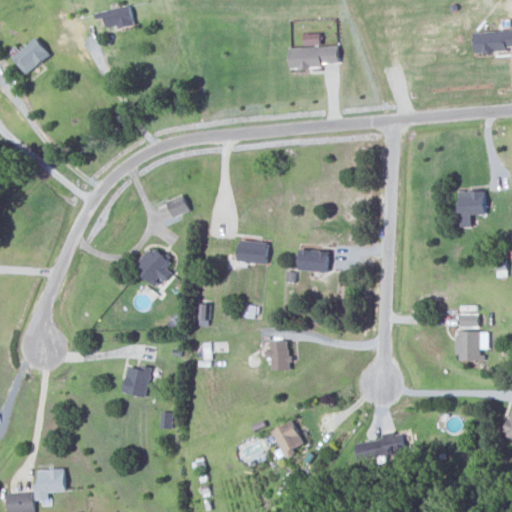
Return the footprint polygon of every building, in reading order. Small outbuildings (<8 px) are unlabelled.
[(137,22),(131,3),(104,11),(108,26),(118,23),(120,28),(137,22)] [(478,51),(510,50),(510,45),(511,44),(511,29),(477,30),(478,51)] [(306,45),(322,44),(322,32),(306,33),(306,45)] [(29,73),(53,53),(38,36),(14,55),(29,73)] [(293,68),(325,66),(325,62),(341,61),(341,44),(292,46),(293,68)] [(488,189),(462,190),(463,226),(475,225),(475,214),(489,213),(488,189)] [(193,210),(186,193),(169,200),(177,217),(193,210)] [(271,241),(242,240),(241,261),(270,262),(271,241)] [(163,277),(165,278),(177,264),(156,245),(137,267),(157,284),(163,277)] [(331,249),(302,248),(301,270),(330,271),(331,249)] [(481,313),(463,313),(462,328),(480,328),(481,313)] [(483,330),(459,330),(459,359),(482,360),(483,330)] [(274,369),(292,368),(292,339),(271,340),(271,357),(273,357),(274,369)] [(149,395),(153,368),(131,365),(127,392),(149,395)] [(287,458),(298,453),(296,447),(306,444),(296,420),(275,428),(287,458)] [(357,443),(360,459),(411,450),(407,431),(384,435),(385,438),(357,443)] [(68,490),(67,468),(41,469),(42,483),(38,483),(38,499),(52,498),(51,491),(68,490)] [(20,511),(36,511),(36,491),(10,492),(10,511),(20,511)]
